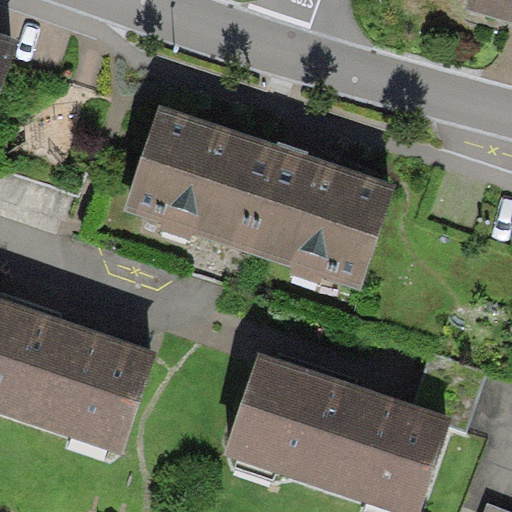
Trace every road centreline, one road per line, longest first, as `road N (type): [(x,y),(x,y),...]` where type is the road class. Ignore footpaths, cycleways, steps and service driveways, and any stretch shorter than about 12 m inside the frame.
road 1 (residential): [(511,116),(300,55)]
road 2 (residential): [(300,55),(131,0)]
